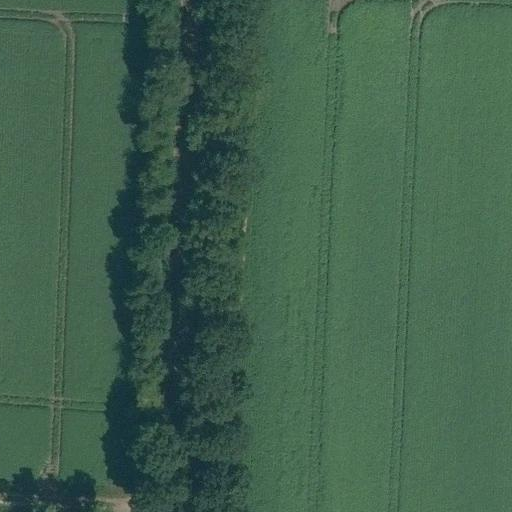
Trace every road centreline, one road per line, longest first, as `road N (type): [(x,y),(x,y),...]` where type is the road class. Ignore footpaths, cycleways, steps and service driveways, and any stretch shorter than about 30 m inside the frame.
road 1 (unclassified): [(158,511),(182,0)]
road 2 (track): [(0,488),(159,497)]
